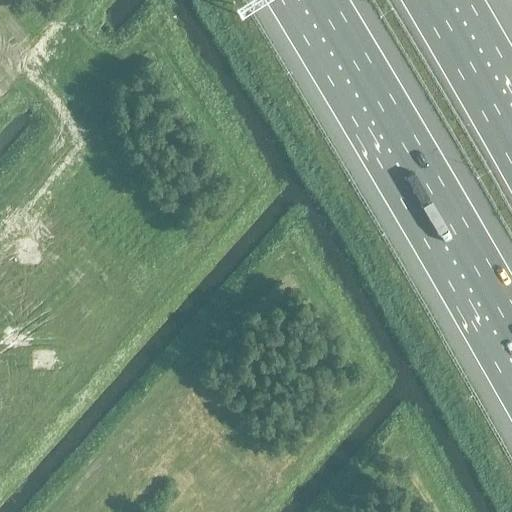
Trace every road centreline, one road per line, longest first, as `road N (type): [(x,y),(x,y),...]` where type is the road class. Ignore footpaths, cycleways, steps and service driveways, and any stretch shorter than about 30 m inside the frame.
road 1 (motorway): [(325,0),(511,318)]
road 2 (motorway): [(511,147),(425,0)]
